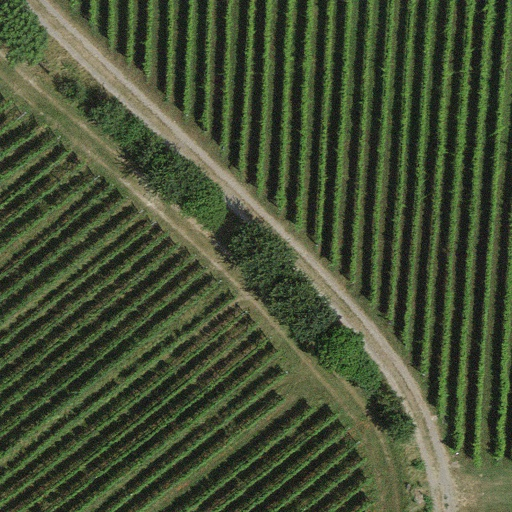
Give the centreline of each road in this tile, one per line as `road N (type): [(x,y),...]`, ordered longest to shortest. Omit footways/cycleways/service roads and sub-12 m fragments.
road 1 (track): [(23,0),(335,302),(389,377),(428,474),(433,511)]
road 2 (track): [(0,74),(240,279),(347,409),(394,511)]
